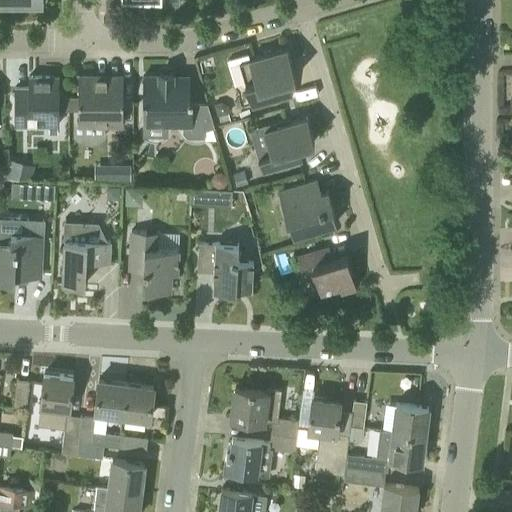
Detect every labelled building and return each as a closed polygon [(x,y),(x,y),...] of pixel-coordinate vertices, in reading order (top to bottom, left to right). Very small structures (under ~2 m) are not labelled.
[(11,0),(12,3),(12,4),(16,4),(22,10),(28,4),(43,4),(43,0),(11,0)] [(249,59),(255,80),(245,83),(251,106),(293,94),(288,79),(296,77),(287,48),(249,59)] [(188,76),(173,76),(173,73),(159,73),(159,76),(143,76),(143,102),(148,102),(148,124),(192,124),(192,98),(188,98),(188,76)] [(59,124),(59,112),(59,76),(29,76),(29,87),(15,87),(15,124),(59,124)] [(123,76),(79,76),(79,124),(123,124),(123,76)] [(290,117),(276,121),(277,125),(264,129),(271,154),(258,158),(262,170),(302,159),(298,146),(314,141),(307,117),(291,121),(290,117)] [(98,177),(132,178),(132,162),(98,162),(98,177)] [(278,190),(287,220),(288,220),(293,235),(336,222),(332,207),(333,207),(328,190),(321,192),(317,179),(278,190)] [(231,221),(232,188),(196,186),(195,201),(209,201),(208,220),(231,221)] [(14,224),(10,220),(0,219),(0,279),(15,281),(15,275),(41,276),(43,234),(13,232),(14,224)] [(65,222),(64,239),(62,283),(85,284),(86,261),(110,262),(110,241),(89,240),(89,223),(65,222)] [(131,230),(130,262),(144,263),(142,287),(170,288),(171,271),(177,272),(178,249),(157,247),(158,239),(146,239),(146,231),(131,230)] [(238,260),(239,243),(215,242),(215,243),(199,242),(197,270),(213,271),(212,290),(229,291),(230,287),(252,289),(254,261),(238,260)] [(333,258),(329,246),(297,255),(301,269),(313,265),(320,291),(339,286),(341,290),(356,286),(347,254),(333,258)] [(77,454),(78,441),(82,416),(69,414),(74,375),(44,372),(40,405),(53,406),(51,422),(64,424),(61,452),(77,454)] [(30,380),(16,378),(12,406),(26,407),(30,380)] [(122,414),(126,382),(99,378),(94,410),(122,414)] [(126,382),(122,414),(150,417),(154,386),(126,382)] [(272,421),(271,432),(296,435),(299,419),(277,416),(281,388),(268,387),(267,391),(234,387),(231,417),(264,421),(265,420),(272,421)] [(307,429),(320,431),(315,469),(344,473),(345,466),(347,453),(349,434),(337,432),(341,400),(312,396),(307,429)] [(354,399),(352,410),(350,425),(363,426),(366,401),(354,399)] [(393,430),(425,434),(429,406),(396,402),(393,430)] [(94,418),(82,416),(78,441),(103,444),(118,446),(120,433),(93,430),(94,418)] [(425,434),(393,430),(379,428),(375,457),(347,453),(345,466),(381,470),(383,471),(385,456),(422,461),(425,434)] [(0,430),(0,444),(11,446),(13,432),(0,430)] [(294,451),(296,435),(271,432),(270,442),(232,437),(231,450),(226,450),(224,468),(257,472),(259,456),(271,457),(272,448),(294,451)] [(147,437),(120,433),(118,446),(146,450),(147,437)] [(23,436),(12,435),(11,446),(21,447),(23,436)] [(103,444),(78,441),(77,454),(102,457),(103,444)] [(112,458),(109,486),(141,490),(144,462),(112,458)] [(381,470),(345,466),(344,473),(343,480),(379,485),(381,470)] [(384,483),(384,485),(380,511),(392,511),(415,511),(419,487),(384,483)] [(0,501),(20,503),(37,506),(39,490),(0,484),(0,501)] [(74,509),(73,511),(137,511),(141,490),(109,486),(96,484),(93,511),(74,509)] [(265,511),(267,498),(264,493),(222,487),(218,511),(265,511)] [(0,511),(18,511),(20,503),(0,501),(0,511)]
